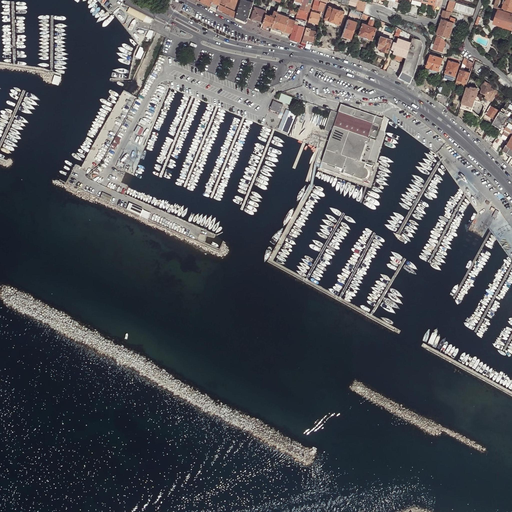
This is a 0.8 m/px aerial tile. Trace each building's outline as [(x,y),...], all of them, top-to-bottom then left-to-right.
[(212,0),(210,6),(217,9),(220,0),(212,0)] [(220,0),(217,9),(234,17),(240,0),(220,0)] [(247,0),(240,0),(234,17),(246,22),(248,18),(253,2),(247,0)] [(321,12),(324,12),(326,4),(314,0),(312,9),(321,12)] [(364,11),(367,2),(360,0),(357,0),(356,6),(356,7),(356,8),(364,11)] [(452,13),(455,2),(454,2),(449,0),(446,11),(451,12),(452,13)] [(511,0),(504,0),(502,9),(503,9),(507,11),(511,12),(511,0)] [(266,14),(266,11),(267,11),(268,6),(254,1),(253,2),(248,18),(262,23),(266,14)] [(299,8),(309,11),(311,3),(302,1),(302,2),(299,8)] [(456,3),(454,9),(473,15),(475,9),(456,3)] [(335,8),(329,6),(324,19),(326,20),(339,25),(340,25),(345,12),(339,10),(337,9),(335,8)] [(146,15),(130,7),(127,13),(143,21),(146,15)] [(306,21),(309,11),(299,8),(298,12),(297,15),(296,18),(306,21)] [(449,18),(451,12),(446,11),(443,10),(442,15),(442,19),(449,21),(450,18),(449,18)] [(511,28),(511,15),(506,13),(502,12),(499,11),(495,23),(511,28)] [(311,12),(308,21),(313,23),(316,13),(311,12)] [(272,27),(284,31),(288,18),(288,17),(286,16),(279,14),(276,13),(275,17),(272,27)] [(318,24),(320,24),(323,15),(319,14),(316,13),(313,23),(318,24)] [(262,23),(272,27),(275,17),(272,16),(266,14),(262,23)] [(152,18),(146,15),(143,21),(151,24),(152,18)] [(284,31),(290,33),(294,24),(295,21),(288,18),(284,31)] [(304,26),(306,21),(296,18),(295,21),(294,24),(304,26)] [(454,23),(449,21),(442,19),(440,23),(452,28),(454,23)] [(338,28),(339,25),(326,20),(324,23),(338,28)] [(348,20),(343,36),(348,37),(351,38),(356,23),(352,22),(348,20)] [(440,23),(437,34),(449,38),(453,28),(452,28),(440,23)] [(300,41),(304,26),(294,24),(290,33),(289,38),(300,41)] [(376,28),(372,27),(368,25),(362,24),(358,36),(362,37),(363,37),(372,40),(376,28)] [(270,31),(282,35),(284,31),(272,27),(270,31)] [(302,41),(306,43),(307,40),(310,30),(306,29),(305,29),(302,41)] [(312,41),(314,42),(317,32),(312,30),(310,30),(307,40),(312,41)] [(444,48),(445,41),(437,35),(435,43),(434,44),(444,48)] [(378,46),(382,48),(382,49),(382,50),(387,52),(391,40),(381,36),(378,46)] [(393,54),(405,59),(411,43),(398,38),(396,43),(393,42),(391,49),(394,51),(393,54)] [(422,46),(421,42),(419,40),(412,38),(411,43),(405,59),(403,65),(401,72),(398,78),(410,83),(413,76),(422,46)] [(431,54),(427,66),(439,70),(443,58),(431,54)] [(468,59),(465,57),(463,63),(471,68),(473,63),(468,59)] [(373,66),(378,68),(382,60),(376,58),(373,66)] [(392,75),(398,63),(391,59),(386,71),(392,75)] [(446,73),(455,76),(456,76),(460,63),(449,60),(445,72),(446,73)] [(475,61),(473,69),(478,73),(484,70),(487,66),(482,64),(475,61)] [(392,75),(398,78),(401,72),(403,65),(398,63),(392,75)] [(462,70),(461,69),(458,79),(467,83),(467,82),(470,73),(462,70)] [(483,84),(483,83),(481,87),(482,89),(481,93),(486,95),(485,97),(493,102),(494,101),(495,99),(499,92),(491,88),(492,86),(488,83),(487,84),(487,85),(483,84)] [(473,89),(472,89),(473,87),(470,87),(470,88),(467,87),(460,107),(466,109),(471,111),(474,101),(476,101),(477,97),(476,97),(478,92),(478,91),(477,89),(475,88),(473,89)] [(279,101),(290,105),(292,100),(281,95),(279,101)] [(439,103),(446,108),(449,98),(442,95),(439,103)] [(269,110),(279,114),(282,106),(272,102),(269,110)] [(368,135),(375,115),(341,103),(338,113),(332,130),(321,161),(344,170),(344,172),(360,178),(362,178),(363,178),(363,177),(365,176),(366,175),(366,174),(367,172),(367,171),(367,170),(366,169),(366,168),(365,167),(364,166),(363,166),(362,165),(363,161),(359,160),(368,135)] [(491,105),(486,114),(495,119),(500,110),(492,106),(491,105)] [(281,131),(290,110),(286,108),(277,130),(281,131)] [(297,113),(290,110),(281,131),(288,134),(297,113)] [(470,119),(460,110),(457,117),(465,124),(467,121),(470,119)] [(502,111),(500,110),(495,119),(504,124),(509,115),(507,114),(502,111)] [(329,129),(332,130),(338,113),(330,111),(323,131),(327,133),(329,129)] [(381,118),(375,115),(368,135),(373,136),(377,125),(378,125),(381,118)] [(504,124),(495,119),(493,122),(492,123),(502,128),(504,124)] [(467,126),(475,132),(478,126),(472,121),(470,123),(467,126)] [(475,132),(483,140),(489,130),(480,123),(478,126),(475,132)] [(511,131),(511,128),(504,124),(502,128),(505,130),(511,133),(511,131)] [(489,130),(483,140),(485,142),(490,146),(492,142),(495,136),(489,130)] [(120,138),(116,135),(111,144),(117,147),(120,138)] [(499,154),(506,141),(500,135),(495,144),(492,148),(496,152),(499,154)] [(503,150),(507,152),(506,153),(511,156),(511,136),(507,145),(506,144),(503,150)] [(143,209),(130,202),(127,208),(141,214),(143,209)]
